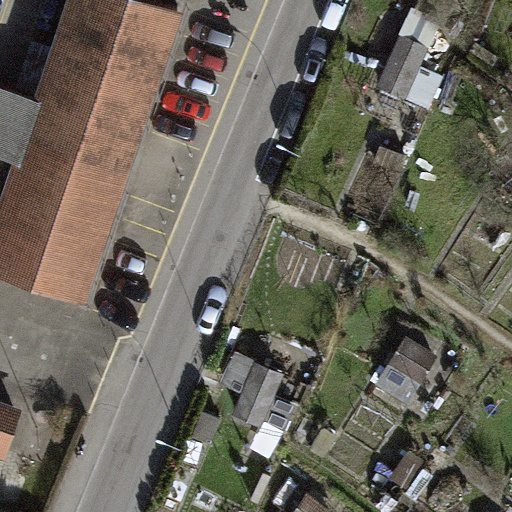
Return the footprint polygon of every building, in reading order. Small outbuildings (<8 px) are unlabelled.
[(0,269),(73,294),(171,5),(154,0),(63,0),(31,96),(0,85),(0,269)] [(440,20),(414,8),(378,84),(428,107),(446,70),(421,59),(440,20)] [(473,48),(494,62),(500,53),(479,39),(473,48)] [(284,317),(310,327),(313,317),(288,307),(284,317)] [(378,383),(410,401),(440,350),(408,332),(378,383)] [(277,391),(286,369),(257,357),(258,355),(238,347),(223,381),(244,390),(235,411),(263,422),(264,420),(286,429),(299,400),(277,391)] [(193,434),(213,441),(223,416),(203,408),(193,434)] [(390,476),(407,489),(428,460),(411,447),(390,476)] [(253,497),(261,501),(274,474),(266,470),(253,497)] [(337,511),(339,510),(309,489),(292,511),(337,511)]
